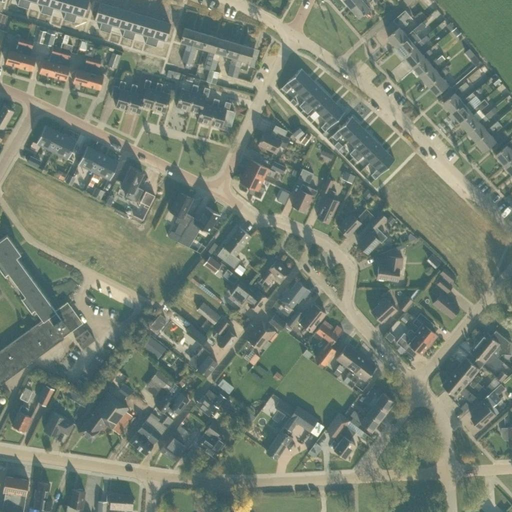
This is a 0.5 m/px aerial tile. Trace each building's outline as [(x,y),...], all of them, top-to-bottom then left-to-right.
[(30,2),(36,3),(37,0),(24,0),(22,7),(28,8),(30,2)] [(49,0),(37,0),(36,3),(42,5),(40,12),(46,14),(49,0)] [(49,0),(46,14),(51,15),(53,8),(59,10),(62,0),(49,0)] [(63,19),(69,20),(74,0),(62,0),(59,10),(65,12),(63,19)] [(87,0),(74,0),(69,20),(74,22),(76,15),(83,17),(87,0)] [(342,0),(350,8),(359,0),(342,0)] [(368,0),(359,0),(350,8),(358,18),(369,8),(365,4),(368,0)] [(104,31),(112,6),(100,3),(94,21),(101,23),(99,29),(104,31)] [(112,26),(118,28),(123,10),(112,6),(104,31),(110,33),(112,26)] [(135,13),(123,10),(118,28),(124,29),(122,36),(127,38),(135,13)] [(396,46),(408,36),(407,35),(402,29),(408,24),(405,20),(410,15),(406,10),(394,20),(399,26),(398,26),(399,27),(388,37),(396,46)] [(135,33),(141,34),(146,16),(135,13),(127,38),(133,40),(135,33)] [(158,20),(146,16),(141,34),(147,36),(145,43),(150,45),(158,20)] [(158,20),(150,45),(156,46),(158,39),(164,41),(170,23),(158,20)] [(451,31),(456,27),(451,21),(446,26),(451,31)] [(408,36),(396,46),(404,56),(416,46),(415,45),(421,39),(417,34),(426,26),(422,22),(413,30),(407,35),(408,36)] [(181,62),(186,63),(195,31),(184,27),(180,42),(186,44),(181,62)] [(54,35),(55,31),(48,29),(43,44),(51,46),(55,35),(54,35)] [(36,41),(43,43),(46,31),(39,30),(36,41)] [(203,48),(207,34),(195,31),(186,63),(191,64),(196,47),(203,48)] [(208,70),(209,70),(218,38),(207,34),(203,48),(209,50),(204,68),(208,70)] [(404,56),(412,66),(424,56),(423,54),(418,48),(428,40),(425,36),(421,39),(415,45),(416,46),(404,56)] [(5,63),(19,66),(26,40),(19,38),(18,45),(19,45),(17,52),(9,50),(5,63)] [(230,41),(218,38),(209,70),(214,71),(219,53),(226,55),(230,41)] [(26,40),(19,66),(32,70),(36,57),(28,55),(30,48),(31,48),(33,42),(26,40)] [(241,44),(230,41),(226,55),(231,57),(226,75),(232,77),(241,44)] [(66,80),(70,67),(62,65),(64,57),(69,59),(73,45),(62,42),(60,49),(52,76),(66,80)] [(84,56),(87,57),(83,70),(76,69),(73,81),(86,85),(91,65),(93,58),(92,58),(95,45),(88,43),(84,56)] [(253,48),(241,44),(232,77),(237,78),(242,60),(249,62),(248,66),(254,67),(257,57),(250,56),(253,48)] [(39,72),(52,76),(60,49),(53,47),(49,61),(42,59),(39,72)] [(423,54),(424,56),(412,66),(421,75),(433,65),(431,64),(426,58),(432,53),(429,49),(423,54)] [(108,66),(115,69),(120,56),(112,53),(108,66)] [(431,64),(433,65),(421,75),(429,85),(441,75),(440,73),(434,67),(445,59),(442,55),(431,64)] [(99,67),(101,61),(93,58),(91,65),(86,85),(100,89),(103,76),(96,74),(98,67),(99,67)] [(300,68),(281,87),(285,92),(291,86),(298,93),(311,79),(300,68)] [(440,73),(441,75),(429,85),(437,95),(449,85),(443,77),(449,72),(446,68),(440,73)] [(166,77),(174,79),(176,72),(168,70),(166,77)] [(214,71),(209,70),(206,81),(215,84),(219,73),(214,71)] [(157,90),(155,90),(148,88),(150,81),(146,79),(144,87),(146,87),(144,95),(141,106),(152,109),(157,90)] [(322,90),(311,79),(298,93),(304,99),(299,105),(303,109),(322,90)] [(115,107),(127,110),(132,92),(130,91),(123,89),(125,83),(120,81),(119,86),(115,85),(111,97),(118,99),(115,107)] [(511,90),(505,82),(490,93),(498,102),(511,90)] [(157,83),(155,90),(157,90),(152,109),(164,112),(169,94),(160,91),(162,84),(157,83)] [(464,102),(462,101),(457,95),(467,86),(464,83),(454,92),(455,93),(444,102),(452,112),(464,102)] [(130,91),(132,92),(127,110),(139,114),(141,106),(144,95),(135,93),(137,86),(132,84),(130,91)] [(193,92),(195,92),(197,85),(192,84),(190,91),(181,89),(176,107),(187,110),(193,92)] [(187,110),(199,114),(202,102),(204,95),(206,96),(208,89),(203,87),(201,94),(195,92),(193,92),(187,110)] [(307,113),(312,108),(319,114),(333,100),(322,90),(303,109),(307,113)] [(452,112),(460,122),(472,112),(471,110),(475,107),(470,101),(476,96),(473,94),(472,92),(462,101),(464,102),(452,112)] [(209,125),(215,106),(217,107),(218,100),(213,99),(211,105),(202,102),(199,114),(197,121),(209,125)] [(471,110),(472,112),(460,122),(468,131),(480,121),(479,120),(474,114),(487,103),(484,99),(475,107),(471,110)] [(319,114),(326,121),(320,126),(324,131),(344,111),(333,100),(319,114)] [(215,106),(209,125),(221,128),(222,124),(230,126),(234,111),(228,110),(230,104),(225,102),(223,108),(217,107),(215,106)] [(2,130),(13,110),(4,105),(0,111),(0,140),(5,131),(2,130)] [(479,120),(480,121),(468,131),(476,141),(488,131),(487,129),(482,124),(494,113),(492,112),(491,110),(485,115),(479,120)] [(348,140),(362,127),(351,116),(331,135),(336,139),(341,134),(348,140)] [(485,151),(496,141),(491,135),(501,127),(497,121),(493,124),(487,129),(488,131),(476,141),(485,151)] [(36,143),(52,151),(61,133),(45,125),(36,143)] [(289,137),(286,136),(288,130),(277,125),(271,136),(264,132),(258,144),(275,152),(278,145),(284,148),(289,137)] [(349,153),(353,157),(372,137),(362,127),(348,140),(355,147),(349,153)] [(292,134),(296,139),(303,133),(299,128),(292,134)] [(52,151),(67,159),(76,141),(61,133),(52,151)] [(302,142),(306,144),(312,136),(308,133),(302,142)] [(504,165),(511,158),(511,149),(509,147),(511,144),(511,135),(511,136),(511,137),(511,138),(506,144),(507,145),(496,155),(504,165)] [(383,148),(372,137),(353,157),(357,161),(363,155),(369,162),(383,148)] [(94,172),(102,154),(87,146),(78,164),(94,172)] [(394,159),(383,148),(369,162),(376,169),(370,174),(375,179),(394,159)] [(109,180),(118,162),(102,154),(94,172),(109,180)] [(30,155),(26,163),(37,168),(41,160),(30,155)] [(250,160),(245,171),(262,179),(265,173),(272,176),(275,171),(250,160)] [(271,168),(283,174),(286,167),(274,161),(271,168)] [(136,202),(143,189),(136,186),(143,174),(130,167),(120,187),(127,191),(125,196),(136,202)] [(298,177),(309,182),(313,173),(302,168),(298,177)] [(240,182),(251,187),(249,193),(260,198),(264,188),(259,185),(262,179),(245,171),(240,182)] [(342,176),(352,181),(354,176),(345,171),(342,176)] [(71,180),(72,176),(68,174),(65,181),(72,185),(73,181),(71,180)] [(335,192),(329,189),(333,181),(326,177),(321,190),(327,193),(319,209),(320,210),(317,217),(327,222),(331,214),(332,215),(338,201),(333,199),(335,192)] [(403,177),(397,192),(443,210),(448,195),(403,177)] [(302,183),(291,205),(303,211),(311,194),(315,196),(317,190),(302,183)] [(99,188),(95,196),(100,198),(104,191),(99,188)] [(364,192),(369,196),(372,193),(367,188),(364,192)] [(146,190),(140,201),(146,204),(145,207),(148,208),(154,195),(146,190)] [(170,211),(177,214),(177,217),(175,221),(186,227),(192,216),(185,213),(192,198),(179,192),(170,211)] [(219,214),(206,206),(197,220),(192,216),(178,240),(189,247),(189,246),(188,246),(197,233),(200,228),(208,233),(219,214)] [(366,208),(356,218),(350,213),(337,227),(347,236),(353,230),(357,234),(374,217),(366,208)] [(374,229),(371,232),(370,231),(357,244),(367,253),(379,241),(380,242),(386,237),(376,227),(385,217),(381,212),(369,224),(374,229)] [(434,229),(480,246),(485,231),(440,214),(434,229)] [(387,219),(391,223),(395,219),(390,215),(387,219)] [(239,226),(231,236),(243,245),(251,236),(239,226)] [(168,237),(177,241),(180,235),(174,232),(170,231),(168,237)] [(20,297),(31,312),(35,309),(43,319),(0,350),(0,382),(9,376),(82,322),(67,301),(55,310),(16,256),(20,252),(7,234),(0,238),(0,268),(5,275),(8,273),(24,294),(20,297)] [(243,245),(231,236),(222,247),(217,255),(224,260),(230,252),(235,255),(243,245)] [(211,254),(217,245),(214,242),(207,251),(211,254)] [(477,249),(464,279),(478,285),(491,255),(477,249)] [(378,264),(376,279),(385,281),(385,279),(397,280),(399,268),(401,269),(402,258),(387,255),(385,265),(378,264)] [(214,273),(221,264),(209,256),(203,264),(214,273)] [(261,278),(266,281),(270,285),(275,280),(279,283),(289,271),(275,260),(261,278)] [(244,268),(238,264),(233,270),(239,275),(244,268)] [(440,272),(450,281),(454,277),(444,268),(440,272)] [(219,277),(228,283),(233,277),(224,271),(219,277)] [(437,282),(448,292),(452,287),(441,278),(437,282)] [(256,280),(253,284),(260,289),(263,285),(256,280)] [(257,311),(267,298),(258,291),(256,293),(240,281),(228,298),(242,308),(247,300),(251,303),(249,305),(257,311)] [(287,305),(283,310),(289,315),(294,309),(292,308),(302,296),(304,298),(310,291),(296,281),(290,289),(288,288),(279,299),(287,305)] [(441,292),(432,303),(444,313),(445,312),(451,317),(459,308),(452,303),(453,302),(441,292)] [(390,315),(397,310),(384,296),(378,302),(379,303),(370,311),(381,322),(389,314),(390,315)] [(397,306),(403,311),(411,301),(405,296),(397,306)] [(196,310),(213,324),(219,316),(203,302),(196,310)] [(299,322),(311,332),(325,313),(313,304),(299,322)] [(297,310),(286,323),(292,327),(302,314),(297,310)] [(407,317),(409,314),(406,312),(400,319),(405,322),(409,318),(407,317)] [(275,313),(269,321),(280,330),(286,322),(275,313)] [(419,327),(414,333),(428,344),(436,335),(425,325),(429,320),(420,313),(412,322),(419,327)] [(219,324),(215,330),(217,332),(213,336),(219,341),(217,343),(226,350),(237,337),(227,330),(222,336),(221,335),(229,325),(221,318),(217,323),(219,324)] [(315,359),(319,362),(318,364),(322,368),(336,350),(330,346),(343,330),(336,325),(335,327),(324,320),(315,331),(328,341),(325,346),(318,355),(315,359)] [(268,340),(275,332),(261,321),(247,339),(259,349),(261,346),(265,349),(271,342),(268,340)] [(154,325),(151,329),(156,333),(159,329),(154,325)] [(186,332),(203,346),(208,339),(191,326),(186,332)] [(91,334),(87,329),(74,338),(78,344),(91,334)] [(428,344),(414,333),(409,329),(405,334),(403,332),(396,342),(405,349),(409,344),(421,354),(428,344)] [(487,332),(479,341),(498,357),(502,352),(511,354),(511,346),(511,342),(504,336),(499,342),(487,332)] [(78,344),(82,349),(95,340),(91,334),(78,344)] [(153,342),(154,342),(149,338),(144,344),(158,354),(162,348),(158,345),(158,346),(153,342)] [(170,347),(172,344),(165,338),(162,341),(170,347)] [(503,362),(498,357),(479,341),(471,350),(485,362),(487,360),(496,367),(498,365),(500,366),(503,362)] [(341,372),(346,366),(356,352),(346,344),(336,358),(343,363),(341,365),(339,364),(336,368),(341,372)] [(197,368),(207,376),(217,363),(207,355),(209,353),(202,347),(195,356),(199,359),(194,364),(198,367),(197,368)] [(346,383),(349,378),(351,379),(366,359),(356,352),(346,366),(352,371),(351,372),(349,371),(342,380),(346,383)] [(253,365),(259,357),(255,353),(248,361),(253,365)] [(466,357),(458,366),(478,383),(482,378),(478,375),(476,377),(474,375),(480,368),(466,357)] [(366,359),(351,379),(355,382),(358,378),(356,377),(358,375),(365,380),(376,366),(366,359)] [(474,387),(478,383),(458,366),(451,375),(464,387),(470,380),(471,382),(470,384),(474,387)] [(338,376),(341,372),(336,368),(333,372),(338,376)] [(150,378),(165,390),(172,381),(157,369),(150,378)] [(508,375),(502,370),(496,377),(502,382),(508,375)] [(470,392),(464,387),(451,375),(442,385),(456,397),(460,392),(462,393),(466,396),(474,403),(478,398),(470,392)] [(181,386),(186,380),(182,377),(178,383),(181,386)] [(490,392),(494,387),(490,383),(485,388),(490,392)] [(188,399),(177,391),(179,389),(173,384),(171,386),(156,405),(164,411),(168,406),(178,413),(188,399)] [(37,401),(45,405),(53,390),(45,385),(37,401)] [(19,398),(26,401),(31,391),(25,388),(19,398)] [(217,407),(225,398),(220,393),(217,396),(208,389),(203,396),(203,395),(195,404),(208,415),(215,406),(217,407)] [(84,406),(87,401),(68,390),(65,395),(84,406)] [(485,397),(489,401),(471,417),(481,428),(499,412),(494,406),(501,399),(493,390),(485,397)] [(368,391),(365,395),(386,411),(394,401),(382,392),(378,398),(368,391)] [(108,392),(92,413),(93,414),(87,422),(85,421),(78,431),(91,441),(104,423),(118,433),(132,415),(126,411),(128,407),(108,392)] [(367,413),(378,421),(386,411),(365,395),(361,400),(366,404),(362,409),(367,413)] [(288,416),(294,408),(280,398),(274,407),(288,416)] [(465,411),(471,406),(466,401),(461,407),(465,411)] [(223,413),(228,406),(224,403),(219,410),(223,413)] [(28,424),(31,417),(26,414),(29,409),(21,405),(15,417),(16,418),(12,425),(23,431),(27,423),(28,424)] [(297,406),(283,427),(284,427),(290,432),(296,422),(310,431),(317,435),(323,426),(316,421),(317,420),(297,406)] [(371,431),(378,421),(367,413),(363,418),(353,410),(350,415),(353,417),(360,422),(371,431)] [(250,423),(255,416),(248,411),(243,418),(250,423)] [(64,418),(52,412),(44,430),(56,436),(59,430),(67,434),(72,423),(64,419),(64,418)] [(333,449),(344,458),(355,444),(349,439),(355,432),(346,425),(349,421),(340,414),(327,431),(336,438),(340,433),(343,436),(333,449)] [(132,443),(145,454),(166,428),(149,415),(136,432),(139,434),(132,443)] [(357,426),(360,422),(353,417),(350,421),(357,426)] [(224,443),(215,437),(221,428),(212,422),(202,435),(200,433),(194,441),(199,444),(197,445),(214,457),(224,443)] [(160,450),(173,460),(184,445),(177,440),(180,436),(185,439),(190,433),(179,425),(171,435),(171,436),(160,450)] [(509,439),(510,446),(511,445),(511,426),(502,427),(503,436),(505,439),(509,439)] [(290,432),(284,427),(281,431),(280,430),(266,452),(276,459),(291,437),(289,436),(291,433),(290,432)] [(315,442),(307,452),(314,457),(321,447),(315,442)] [(10,511),(22,511),(26,496),(28,480),(5,476),(2,494),(5,494),(2,511),(10,511)] [(49,483),(38,481),(36,490),(33,508),(39,509),(39,508),(50,510),(52,500),(47,499),(49,483)] [(83,490),(82,489),(78,488),(77,489),(72,489),(71,496),(66,496),(63,511),(73,511),(74,507),(82,508),(85,491),(83,490)] [(110,508),(132,509),(132,495),(111,494),(110,508)] [(96,511),(105,511),(106,501),(98,501),(96,511)]
